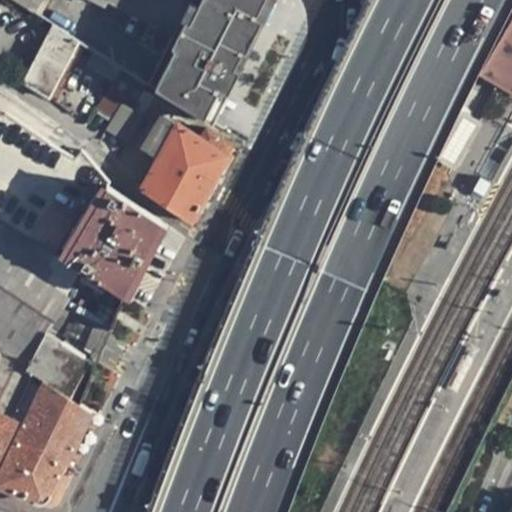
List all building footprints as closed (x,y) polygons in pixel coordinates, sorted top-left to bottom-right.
[(12,0),(33,12),(40,1),(40,0),(12,0)] [(91,0),(99,4),(100,0),(103,0),(175,38),(192,10),(198,0),(91,0)] [(175,38),(148,83),(218,125),(283,0),(198,0),(192,10),(175,38)] [(511,20),(484,82),(511,94),(511,20)] [(48,97),(76,40),(51,24),(22,81),(48,97)] [(145,89),(147,84),(120,67),(95,108),(112,118),(122,102),(143,114),(153,96),(145,89)] [(0,124),(14,98),(0,89),(0,124)] [(76,142),(14,98),(0,124),(0,218),(78,266),(124,294),(162,221),(107,186),(108,182),(76,142)] [(127,141),(143,114),(122,102),(112,118),(106,129),(127,141)] [(199,138),(154,108),(147,120),(152,124),(140,145),(158,157),(140,189),(190,221),(227,154),(224,152),(230,142),(207,127),(199,138)] [(486,180),(481,177),(474,190),(485,196),(492,183),(486,180)] [(0,350),(25,367),(45,330),(49,332),(70,295),(63,291),(78,266),(0,218),(0,350)] [(145,307),(124,294),(78,266),(63,291),(70,295),(49,332),(45,330),(25,367),(29,370),(34,373),(44,380),(70,396),(89,359),(112,373),(145,307)] [(8,416),(29,370),(25,367),(0,350),(0,450),(14,420),(13,418),(8,416)] [(475,356),(464,351),(446,386),(456,391),(475,356)] [(13,418),(34,373),(29,370),(8,416),(13,418)] [(92,411),(70,396),(44,380),(0,472),(0,486),(38,503),(47,500),(66,463),(92,411)] [(66,463),(77,468),(102,417),(92,411),(66,463)]
